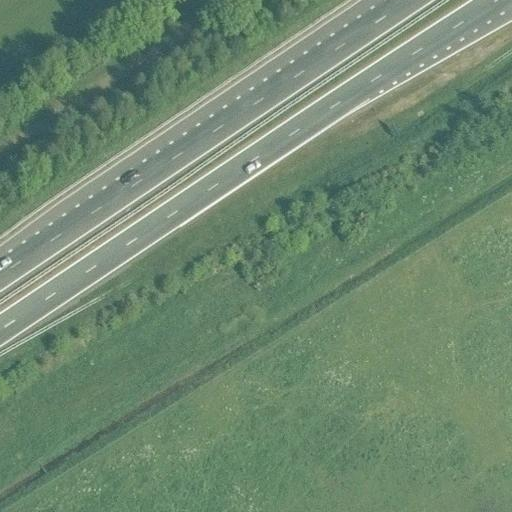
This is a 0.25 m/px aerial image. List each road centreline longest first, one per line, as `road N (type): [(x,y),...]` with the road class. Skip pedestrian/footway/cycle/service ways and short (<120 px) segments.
road 1 (trunk): [(0,333),(500,0)]
road 2 (trunk): [(411,0),(0,276)]
road 3 (unclassified): [(0,155),(232,0)]
